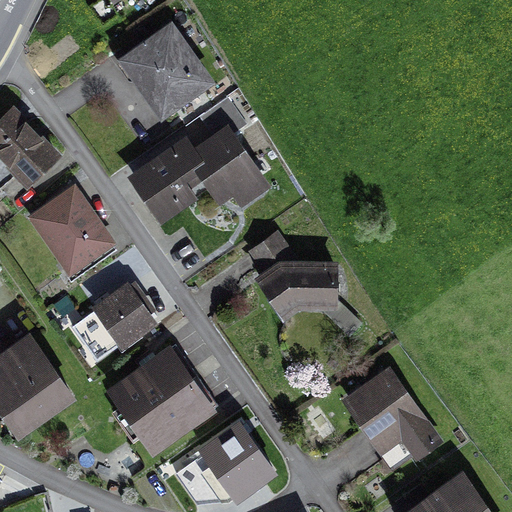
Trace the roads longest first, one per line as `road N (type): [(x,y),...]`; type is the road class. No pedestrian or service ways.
road 1 (residential): [(279,511),(299,490),(295,460),(20,72),(0,56)]
road 2 (residential): [(0,449),(128,511)]
